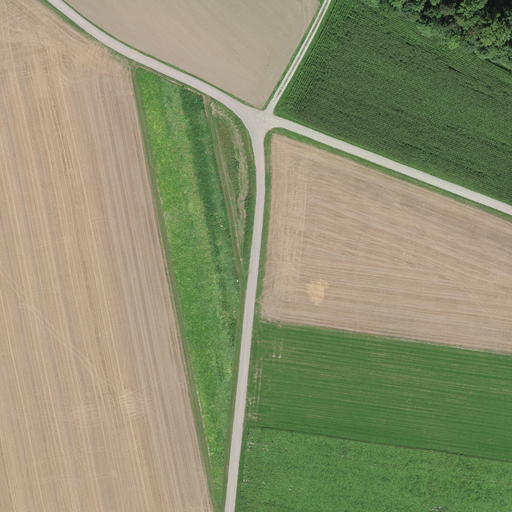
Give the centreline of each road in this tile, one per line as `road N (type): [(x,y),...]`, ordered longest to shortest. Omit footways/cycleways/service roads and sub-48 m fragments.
road 1 (track): [(264,121),(228,511)]
road 2 (track): [(264,121),(511,211)]
road 3 (track): [(264,121),(105,41),(54,0)]
road 4 (track): [(329,0),(264,121)]
